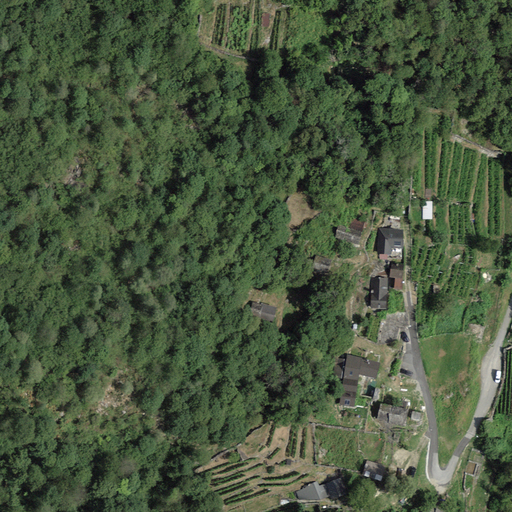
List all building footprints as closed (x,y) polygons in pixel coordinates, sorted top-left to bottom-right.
[(433,221),(434,203),(425,203),(424,221),(433,221)] [(335,238),(357,245),(364,223),(353,220),(350,229),(339,226),(335,238)] [(402,230),(379,229),(377,253),(391,254),(391,248),(401,249),(402,230)] [(311,269),(327,274),(331,260),(316,255),(311,269)] [(402,279),(403,266),(391,265),(389,277),(395,278),(402,279)] [(371,280),(371,308),(387,309),(388,280),(371,280)] [(250,316),(272,322),(276,309),(253,303),(250,316)] [(357,381),(358,374),(375,379),(379,364),(346,357),(343,379),(357,381)] [(357,381),(343,379),(341,391),(355,393),(357,381)] [(341,391),(339,405),(353,407),(355,393),(341,391)] [(377,420),(400,426),(403,409),(380,404),(377,420)] [(421,414),(412,412),(411,419),(419,420),(421,414)] [(363,475),(381,481),(385,467),(367,462),(363,475)] [(340,479),(325,485),(329,496),(331,500),(345,495),(340,479)] [(316,483),(296,492),(299,499),(319,500),(329,496),(325,485),(318,487),(316,483)]
